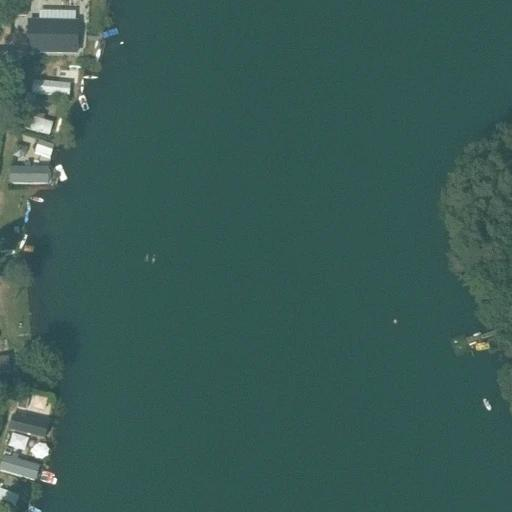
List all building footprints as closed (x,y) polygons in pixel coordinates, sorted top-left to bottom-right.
[(28,16),(28,3),(14,3),(14,16),(28,16)] [(28,54),(79,55),(80,21),(28,20),(28,54)] [(44,69),(38,63),(33,69),(39,75),(44,69)] [(34,82),(34,92),(70,94),(70,84),(34,82)] [(25,105),(33,107),(36,95),(28,93),(25,105)] [(50,183),(50,166),(10,166),(10,183),(50,183)] [(0,373),(9,373),(8,357),(0,357),(0,373)] [(32,405),(34,397),(24,394),(22,403),(32,405)] [(10,430),(46,441),(51,424),(15,413),(10,430)] [(13,432),(9,445),(26,450),(29,437),(13,432)] [(5,454),(0,469),(0,470),(36,481),(41,465),(5,454)] [(0,505),(13,510),(19,495),(0,487),(0,505)]
